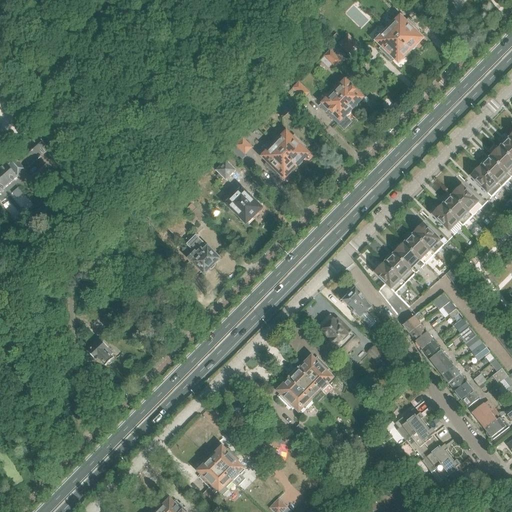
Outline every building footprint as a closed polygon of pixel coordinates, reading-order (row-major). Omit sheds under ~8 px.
[(416,46),(421,40),(421,39),(417,35),(420,32),(408,21),(405,24),(398,17),(392,23),(393,24),(387,30),(410,52),(410,51),(413,52),(416,48),(416,46)] [(409,53),(410,52),(387,30),(381,36),(380,35),(374,41),(381,48),(379,51),(391,62),(393,60),(397,63),(398,63),(399,63),(403,59),(405,59),(409,55),(409,53)] [(339,45),(349,54),(358,45),(348,35),(339,45)] [(335,68),(341,62),(331,51),(325,57),(335,68)] [(357,106),(362,101),(361,98),(358,94),(359,93),(355,89),(354,90),(345,82),(334,93),(351,111),(352,110),(354,110),(357,107),(357,106)] [(295,106),(302,98),(304,99),(310,93),(299,83),(293,89),(286,97),(295,106)] [(350,112),(351,111),(334,93),(322,105),(330,113),(328,116),(332,120),(335,117),(338,121),(341,121),(345,117),(347,117),(350,114),(350,112)] [(283,119),(295,107),(286,98),(274,110),(283,119)] [(396,249),(389,256),(385,260),(381,264),(377,268),(378,270),(374,274),(395,295),(406,285),(415,275),(416,274),(425,266),(425,265),(434,256),(445,245),(463,227),(473,217),(491,198),(502,188),(511,179),(511,177),(511,132),(510,134),(506,138),(502,142),(497,148),(492,152),(485,160),(481,164),(477,168),(473,172),(456,188),(452,192),(449,196),(445,200),(439,206),(435,210),(418,227),(414,231),(410,235),(406,239),(400,245),(396,249)] [(301,162),(306,157),(306,154),(303,151),(306,148),(294,136),(291,140),(284,133),(278,139),(279,140),(273,146),(295,168),(296,167),(298,167),(301,164),(301,162)] [(7,164),(0,169),(0,193),(16,180),(19,177),(18,177),(22,174),(25,170),(26,171),(50,150),(38,137),(16,156),(14,158),(11,161),(7,164)] [(246,156),(253,148),(243,138),(236,146),(233,151),(242,160),(246,156)] [(294,169),(295,168),(273,146),(267,152),(266,152),(261,157),(267,163),(264,166),(276,178),(279,175),(282,178),(285,178),(290,174),(292,174),(294,171),(294,169)] [(236,171),(226,161),(227,161),(224,158),(217,164),(221,167),(216,171),(226,181),(236,171)] [(256,171),(252,167),(248,171),(252,175),(256,171)] [(262,211),(263,208),(261,206),(258,206),(242,190),(237,194),(239,196),(228,207),(240,219),(240,221),(242,224),(244,223),(246,225),(248,224),(249,225),(252,222),(251,220),(257,214),(260,214),(262,211)] [(201,222),(206,217),(192,204),(187,209),(201,222)] [(205,275),(220,260),(195,235),(186,245),(194,253),(189,259),(205,275)] [(446,275),(451,281),(460,273),(454,267),(446,275)] [(451,281),(455,287),(464,279),(460,273),(451,281)] [(455,287),(460,292),(469,285),(464,279),(455,287)] [(460,292),(464,298),(474,291),(469,285),(460,292)] [(376,323),(368,314),(372,309),(355,288),(349,293),(351,296),(344,303),(352,312),(352,314),(354,316),(357,316),(361,320),(362,319),(371,328),(376,323)] [(464,298),(469,304),(478,297),(474,291),(464,298)] [(440,311),(443,308),(451,302),(444,294),(433,303),(440,311)] [(469,304),(473,310),(483,302),(478,297),(469,304)] [(449,315),(456,310),(451,302),(443,308),(449,315)] [(473,310),(478,316),(487,308),(483,302),(473,310)] [(478,316),(483,322),(492,314),(487,308),(478,316)] [(456,325),(463,319),(456,310),(449,315),(456,325)] [(423,318),(419,314),(403,327),(409,334),(420,325),(418,322),(423,318)] [(483,322),(487,327),(497,320),(492,314),(483,322)] [(347,346),(356,338),(338,320),(333,316),(332,317),(330,316),(318,328),(331,341),(330,344),(333,348),(333,349),(338,355),(341,352),(345,356),(351,350),(347,346)] [(94,324),(103,332),(107,327),(98,319),(94,324)] [(487,327),(492,333),(501,326),(497,320),(487,327)] [(415,342),(427,333),(420,325),(409,334),(415,342)] [(492,333),(496,339),(506,331),(501,326),(492,333)] [(466,345),(477,336),(470,327),(459,336),(466,345)] [(496,339),(501,345),(510,337),(506,331),(496,339)] [(421,350),(433,341),(427,333),(415,342),(421,350)] [(477,336),(466,345),(472,353),(476,351),(483,345),(477,336)] [(501,345),(505,350),(511,345),(511,339),(510,337),(501,345)] [(89,350),(88,352),(87,352),(95,361),(98,358),(106,367),(108,365),(110,366),(113,363),(112,361),(114,359),(111,356),(114,354),(109,349),(101,340),(98,342),(96,340),(88,349),(89,350)] [(433,341),(421,350),(427,358),(439,349),(433,341)] [(481,358),(489,352),(483,345),(476,351),(481,358)] [(382,356),(374,348),(368,353),(377,361),(382,356)] [(436,369),(447,359),(441,351),(429,360),(436,369)] [(491,365),(496,361),(489,352),(481,358),(482,359),(485,357),(491,365)] [(330,387),(335,382),(327,373),(331,370),(319,359),(316,362),(315,360),(311,360),(308,363),(304,363),(300,367),(298,368),(322,392),(327,396),(333,390),(330,387)] [(442,377),(454,367),(447,359),(436,369),(442,377)] [(496,371),(501,368),(496,361),(491,365),(496,371)] [(448,384),(459,375),(454,367),(442,377),(448,384)] [(314,400),(322,392),(298,368),(296,368),(293,371),(293,373),(289,377),(290,378),(289,379),(313,403),(317,407),(319,404),(314,400)] [(508,377),(502,369),(501,368),(496,371),(498,373),(493,377),(499,385),(504,380),(508,377)] [(358,391),(363,386),(352,374),(346,380),(358,391)] [(454,392),(466,383),(459,375),(448,384),(454,392)] [(474,380),(480,388),(486,382),(481,375),(474,380)] [(307,409),(313,403),(289,379),(285,383),(285,385),(279,391),(280,393),(282,395),(279,398),(291,410),(294,407),(302,415),(308,410),(307,409)] [(460,400),(472,391),(466,383),(454,392),(460,400)] [(467,408),(478,399),(472,391),(460,400),(467,408)] [(478,422),(494,409),(489,401),(484,405),(483,404),(472,413),(478,422)] [(504,415),(502,413),(500,415),(494,409),(478,422),(484,430),(496,421),(502,416),(504,415)] [(423,419),(421,420),(414,410),(404,417),(395,424),(399,429),(397,430),(406,442),(428,425),(423,419)] [(510,426),(502,416),(496,421),(484,430),(486,433),(486,436),(488,439),(491,439),(492,441),(510,426)] [(273,433),(278,428),(272,422),(267,428),(273,433)] [(300,444),(303,440),(309,435),(299,425),(290,434),(300,444)] [(431,432),(432,431),(428,425),(406,442),(415,453),(417,452),(420,456),(438,442),(431,432)] [(448,450),(446,452),(438,442),(420,456),(423,461),(422,462),(431,473),(452,456),(448,450)] [(208,460),(233,484),(238,488),(245,481),(240,476),(245,472),(237,464),(239,461),(228,450),(225,453),(224,451),(220,451),(215,456),(213,456),(208,460)] [(456,464),(457,462),(452,456),(431,473),(440,484),(441,483),(445,488),(454,481),(463,474),(456,464)] [(221,496),(233,484),(208,460),(205,464),(204,467),(200,471),(200,475),(201,477),(199,479),(209,489),(198,500),(208,509),(221,496)] [(466,489),(471,484),(466,480),(462,484),(466,489)] [(273,511),(284,511),(288,508),(279,500),(270,509),(273,511)] [(157,511),(186,511),(176,502),(173,505),(171,503),(167,503),(164,506),(162,506),(157,511)]
